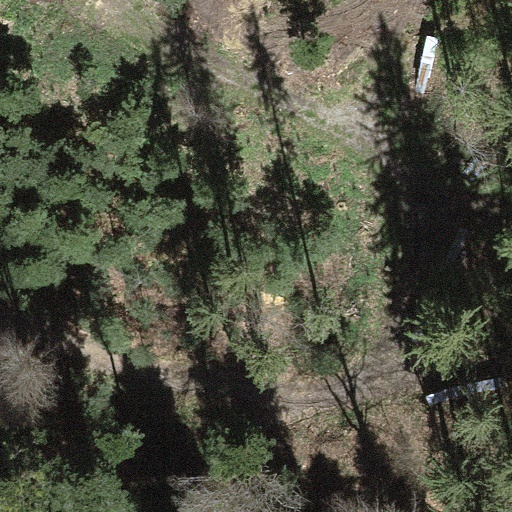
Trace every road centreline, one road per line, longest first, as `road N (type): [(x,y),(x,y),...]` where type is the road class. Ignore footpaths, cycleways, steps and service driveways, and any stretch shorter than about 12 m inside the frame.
road 1 (track): [(511,396),(206,386),(138,372),(0,324)]
road 2 (track): [(111,0),(511,201)]
